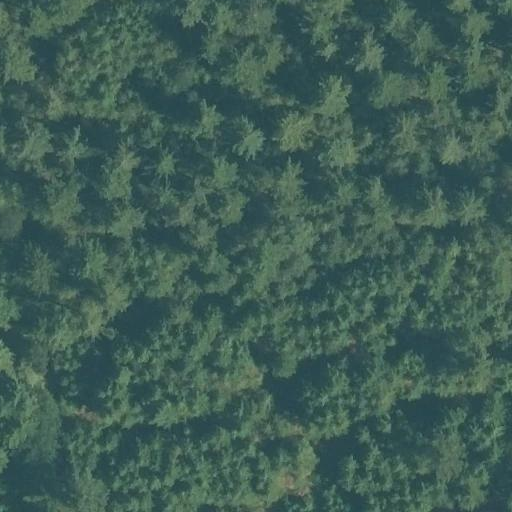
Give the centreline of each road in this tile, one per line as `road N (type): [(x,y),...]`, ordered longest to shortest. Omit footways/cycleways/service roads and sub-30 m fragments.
road 1 (track): [(68,511),(0,131)]
road 2 (track): [(482,0),(511,137)]
